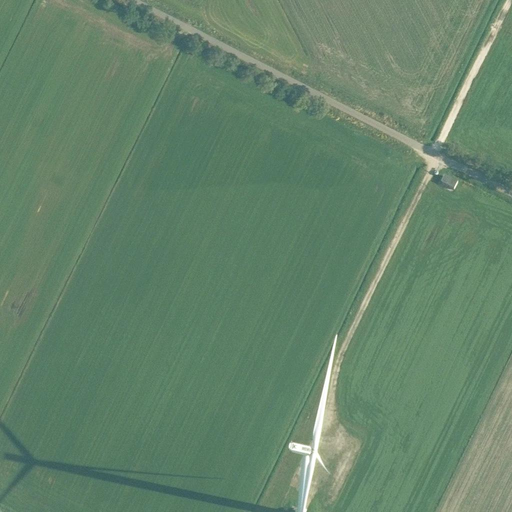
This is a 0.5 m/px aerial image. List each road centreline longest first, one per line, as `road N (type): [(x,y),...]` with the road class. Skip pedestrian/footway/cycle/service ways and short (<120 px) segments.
road 1 (track): [(133,0),(511,191)]
road 2 (unknown): [(429,149),(504,0)]
